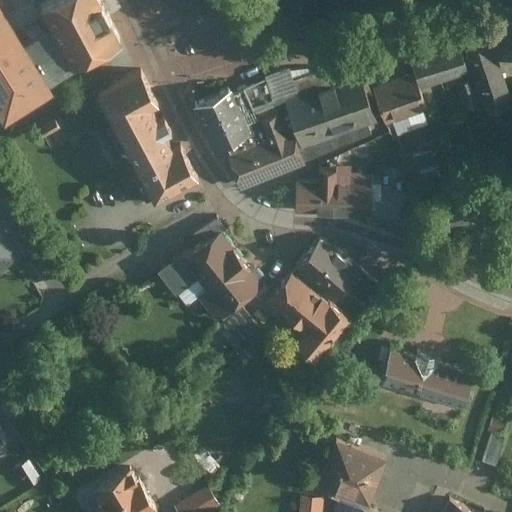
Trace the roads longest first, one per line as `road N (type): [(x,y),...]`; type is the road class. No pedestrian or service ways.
road 1 (residential): [(232,193),(280,215),(352,228),(511,295)]
road 2 (residential): [(0,339),(232,193)]
road 3 (residential): [(130,0),(194,134),(232,193)]
